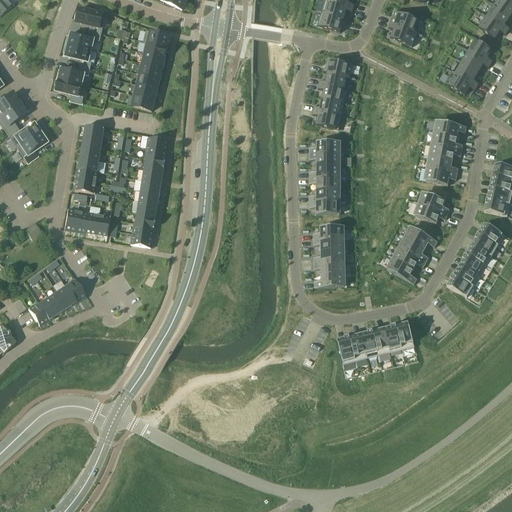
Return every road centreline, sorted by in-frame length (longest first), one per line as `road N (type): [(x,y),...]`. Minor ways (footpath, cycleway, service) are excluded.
road 1 (residential): [(511,66),(484,118),(469,216),(431,288),(410,308),(343,319),(312,309),(295,285),(290,132),(308,42)]
road 2 (tertiary): [(210,98),(191,274),(166,335),(114,417)]
road 3 (residential): [(39,102),(70,130),(54,236),(102,308)]
road 4 (unclassified): [(317,496),(258,483),(114,417)]
road 5 (unclassified): [(0,453),(55,408),(83,406),(114,417)]
